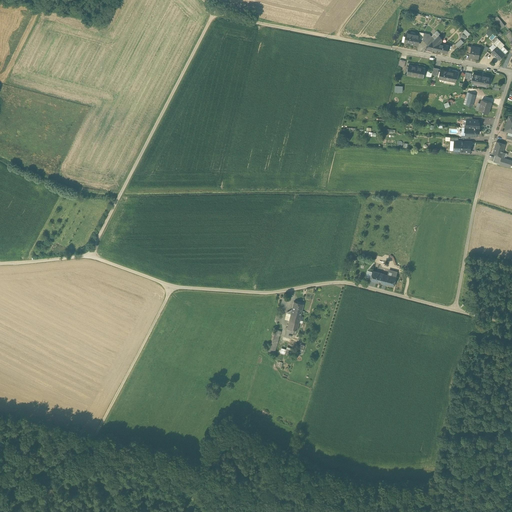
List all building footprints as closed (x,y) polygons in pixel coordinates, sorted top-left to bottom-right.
[(498,16),(492,21),(494,24),(500,19),(498,16)] [(500,19),(494,24),(499,30),(505,25),(500,19)] [(420,35),(407,33),(405,42),(418,45),(420,35)] [(429,34),(424,33),(423,39),(424,39),(429,45),(434,40),(429,34)] [(434,40),(426,48),(428,50),(431,50),(438,51),(437,51),(439,43),(441,43),(442,38),(439,35),(434,40)] [(461,39),(455,44),(458,47),(464,42),(461,39)] [(441,43),(439,43),(437,51),(438,51),(447,53),(449,45),(441,43)] [(480,47),(472,46),(470,53),(470,57),(479,58),(480,47)] [(505,54),(497,46),(491,52),(499,60),(505,54)] [(425,68),(409,65),(407,73),(424,77),(425,68)] [(458,72),(441,69),(439,78),(456,82),(458,72)] [(490,77),(474,74),(472,83),(488,86),(490,77)] [(453,99),(444,102),(446,107),(455,103),(453,99)] [(492,102),(482,99),(481,103),(482,104),(480,110),(479,109),(479,110),(483,111),(488,113),(490,108),(489,108),(491,102),(492,102)] [(472,119),(467,119),(467,123),(466,124),(465,127),(480,128),(480,124),(478,122),(478,119),(472,119)] [(480,128),(465,127),(465,130),(466,131),(466,134),(466,135),(471,135),(477,135),(477,133),(479,131),(480,128)] [(458,140),(455,140),(454,150),(459,150),(470,151),(471,144),(472,144),(472,141),(458,140)] [(506,144),(497,141),(493,153),(502,156),(503,152),(506,144)] [(501,157),(495,155),(493,161),(499,163),(501,157)] [(505,158),(501,157),(499,163),(510,167),(511,164),(504,162),(505,158)] [(378,272),(373,271),(370,280),(376,282),(378,272)] [(388,275),(378,272),(376,282),(380,283),(382,283),(383,278),(387,279),(388,275)] [(396,277),(388,275),(387,279),(383,278),(382,283),(384,284),(394,286),(396,277)] [(303,304),(294,301),(291,313),(295,314),(296,310),(301,312),(303,304)] [(296,310),(295,314),(291,313),(287,328),(293,329),(297,330),(299,323),(300,316),(301,312),(296,310)] [(281,331),(276,330),(269,352),(274,354),(281,331)] [(290,356),(293,349),(286,347),(285,349),(281,348),(279,353),(290,356)]
